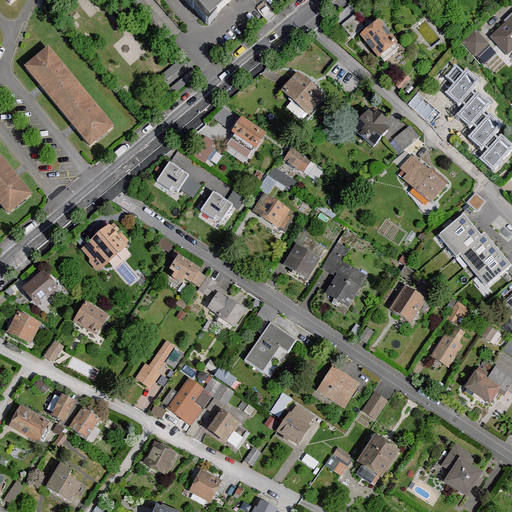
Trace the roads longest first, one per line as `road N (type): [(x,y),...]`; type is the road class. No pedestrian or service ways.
road 1 (residential): [(99,185),(511,456)]
road 2 (tertiary): [(99,185),(300,19)]
road 3 (residential): [(300,19),(495,190)]
road 4 (residential): [(0,346),(151,424)]
road 5 (residential): [(151,424),(293,499)]
road 6 (tertiary): [(0,269),(99,185)]
